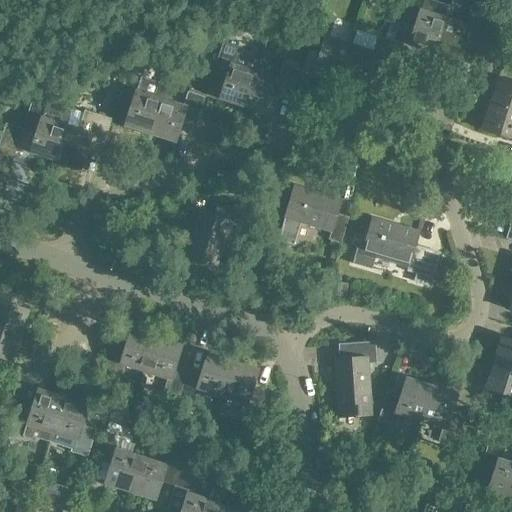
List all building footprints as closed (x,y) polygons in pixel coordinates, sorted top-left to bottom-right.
[(409,45),(434,53),(446,18),(449,7),(426,0),(408,0),(401,22),(415,26),(409,45)] [(468,25),(446,18),(434,53),(460,62),(466,43),(479,47),(488,19),(472,13),(468,25)] [(328,38),(333,22),(317,17),(306,49),(320,53),(314,72),(340,80),(351,45),(328,38)] [(494,51),(503,23),(488,19),(479,47),(494,51)] [(221,46),(222,42),(223,40),(210,36),(208,42),(221,46)] [(372,52),(351,45),(340,80),(364,88),(370,69),(384,74),(395,42),(378,36),(372,52)] [(255,72),(256,73),(260,62),(235,54),(237,47),(222,42),(221,46),(211,76),(225,80),(219,99),(244,107),(255,72)] [(256,73),(255,72),(244,107),(269,116),(276,96),(289,101),(300,69),(283,63),(278,80),(256,73)] [(165,87),(126,74),(117,102),(130,107),(124,126),(150,134),(161,99),(165,87)] [(511,84),(498,80),(490,104),(511,111),(511,84)] [(182,106),(161,99),(150,134),(174,142),(181,123),(194,127),(204,98),(187,92),(182,106)] [(35,133),(29,152),(55,161),(66,126),(44,118),(49,102),(32,97),(22,129),(35,133)] [(511,139),(511,111),(490,104),(481,129),(511,139)] [(79,130),(66,126),(55,161),(80,169),(86,150),(100,154),(111,119),(85,111),(79,130)] [(0,179),(5,181),(21,129),(4,124),(0,137),(0,179)] [(511,169),(507,168),(499,194),(511,197),(511,169)] [(328,240),(340,243),(348,217),(337,214),(341,200),(293,186),(284,218),(285,218),(278,242),(293,246),(300,223),(331,232),(328,240)] [(511,197),(499,194),(491,219),(510,225),(506,239),(511,240),(511,197)] [(185,258),(217,268),(231,222),(239,224),(243,212),(217,204),(213,215),(199,211),(185,258)] [(419,275),(417,283),(429,286),(439,253),(415,246),(419,232),(372,218),(363,249),(357,248),(352,264),(372,269),(376,254),(409,264),(407,272),(419,275)] [(28,312),(9,306),(13,292),(0,287),(0,330),(20,337),(28,312)] [(0,358),(12,362),(20,337),(0,330),(0,358)] [(132,330),(125,349),(112,344),(103,373),(119,378),(123,366),(145,373),(157,338),(132,330)] [(176,365),(182,346),(157,338),(145,373),(167,380),(163,392),(179,397),(189,369),(176,365)] [(511,341),(501,338),(493,363),(511,369),(511,341)] [(349,359),(335,360),(339,420),(372,418),(368,365),(376,364),(375,345),(348,347),(349,359)] [(208,354),(202,374),(189,369),(179,397),(196,403),(200,391),(221,398),(233,362),(208,354)] [(252,390),(258,371),(233,362),(221,398),(244,405),(240,416),(256,422),(265,394),(252,390)] [(485,389),(504,395),(500,409),(511,412),(511,369),(493,363),(485,389)] [(406,379),(400,398),(387,394),(378,422),(395,427),(399,415),(420,422),(431,387),(406,379)] [(457,396),(431,387),(420,422),(442,429),(438,441),(455,446),(464,419),(451,414),(457,396)] [(48,443),(52,433),(63,398),(38,390),(31,409),(18,405),(9,432),(32,440),(33,438),(48,443)] [(88,407),(63,398),(52,433),(74,440),(77,441),(82,425),(88,407)] [(74,440),(70,452),(87,457),(96,430),(82,425),(77,441),(74,440)] [(111,465),(105,484),(130,492),(141,457),(120,450),(123,438),(107,433),(98,461),(111,465)] [(511,463),(502,461),(506,449),(489,443),(480,471),(493,476),(487,494),(511,502),(511,463)] [(163,464),(141,457),(130,492),(155,500),(161,481),(175,485),(184,458),(167,452),(163,464)] [(192,491),(200,463),(184,458),(175,485),(192,491)] [(387,491),(394,467),(380,463),(373,486),(387,491)] [(17,509),(15,511),(37,511),(35,511),(39,498),(11,489),(5,506),(17,509)] [(412,511),(400,508),(404,496),(387,491),(379,511),(412,511)] [(187,493),(180,511),(208,511),(212,501),(187,493)] [(234,508),(212,501),(208,511),(251,511),(255,502),(238,496),(234,508)]
